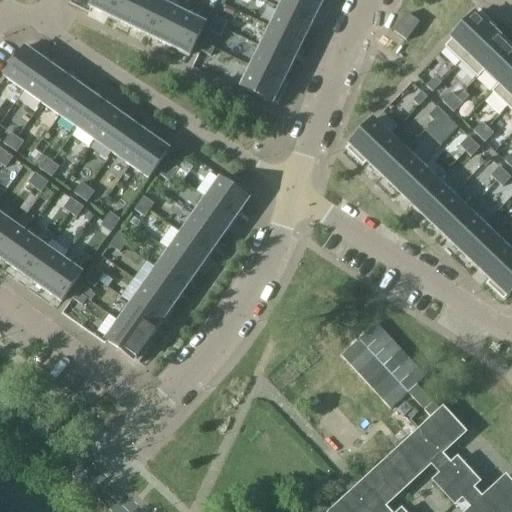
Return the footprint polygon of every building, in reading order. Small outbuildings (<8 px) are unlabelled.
[(110,18),(119,0),(94,0),(90,8),(110,18)] [(130,28),(143,0),(119,0),(110,18),(130,28)] [(149,37),(165,5),(154,0),(143,0),(130,28),(149,37)] [(312,25),(321,5),(310,0),(283,0),(280,9),(312,25)] [(169,47),(184,15),(165,5),(149,37),(169,47)] [(302,44),(312,25),(280,9),(270,29),(302,44)] [(479,11),(445,48),(461,63),(492,31),(493,31),(496,28),(479,11)] [(407,14),(394,33),(406,42),(419,23),(407,14)] [(205,25),(184,15),(169,47),(189,57),(205,25)] [(224,30),(227,23),(216,17),(213,25),(224,30)] [(220,37),(224,30),(213,25),(209,32),(220,37)] [(293,64),(302,44),(270,29),(261,48),(293,64)] [(492,31),(461,63),(477,79),(484,72),(483,71),(508,46),(493,31),(492,31)] [(211,57),(214,49),(203,44),(200,51),(211,57)] [(44,63),(46,63),(48,59),(29,46),(5,79),(24,92),(44,63)] [(511,49),(508,46),(483,71),(484,72),(498,86),(499,86),(511,72),(511,49)] [(284,82),(293,64),(261,48),(251,67),(283,83),(284,82)] [(41,104),(62,75),(46,63),(44,63),(24,92),(41,104)] [(288,84),(284,82),(283,83),(251,67),(241,88),(278,106),(288,84)] [(498,86),(491,93),(508,108),(511,103),(511,72),(499,86),(498,86)] [(59,117),(80,87),(62,75),(41,104),(59,117)] [(435,78),(426,87),(432,93),(441,84),(435,78)] [(77,129),(97,100),(80,87),(59,117),(77,129)] [(421,93),(412,102),(419,107),(427,98),(421,93)] [(451,93),(442,102),(448,108),(456,99),(451,93)] [(456,99),(448,108),(454,113),(462,105),(456,99)] [(94,142),(115,112),(97,100),(77,129),(94,142)] [(437,108),(428,117),(434,122),(442,113),(437,108)] [(112,154),(133,125),(115,112),(94,142),(112,154)] [(442,113),(434,122),(440,128),(448,119),(442,113)] [(374,121),(346,150),(363,167),(366,163),(391,137),(374,121)] [(482,123),(473,132),(479,138),(488,129),(482,123)] [(130,167),(150,137),(133,125),(112,154),(130,167)] [(488,129),(479,138),(485,143),(493,134),(488,129)] [(10,149),(17,139),(11,134),(4,144),(10,149)] [(148,179),(169,150),(150,137),(130,167),(148,179)] [(391,137),(366,163),(381,178),(406,152),(391,137)] [(468,138),(459,147),(465,152),(474,143),(468,138)] [(24,143),(17,139),(10,149),(17,153),(24,143)] [(474,143),(465,152),(471,158),(479,149),(474,143)] [(406,152),(381,178),(397,192),(422,167),(406,152)] [(13,158),(6,154),(0,162),(0,164),(6,168),(13,158)] [(46,174),(53,164),(46,159),(39,169),(46,174)] [(169,163),(164,169),(174,176),(179,170),(169,163)] [(59,168),(53,164),(46,174),(52,178),(59,168)] [(422,167),(397,192),(413,207),(437,182),(422,167)] [(499,168),(490,176),(496,182),(505,173),(499,168)] [(174,176),(164,169),(160,176),(170,183),(174,176)] [(505,173),(496,182),(502,188),(511,179),(505,173)] [(35,189),(42,179),(35,174),(28,184),(35,189)] [(48,183),(42,179),(35,189),(41,193),(48,183)] [(219,180),(206,199),(236,219),(249,201),(219,180)] [(437,182),(413,207),(428,222),(453,196),(437,182)] [(81,198),(88,188),(81,184),(74,194),(81,198)] [(87,203),(94,193),(88,188),(81,198),(87,203)] [(453,196),(428,222),(443,237),(468,211),(453,196)] [(144,198),(139,204),(149,211),(154,205),(144,198)] [(70,214),(77,204),(71,199),(63,209),(70,214)] [(206,199),(194,216),(223,237),(236,219),(206,199)] [(76,218),(84,208),(77,204),(70,214),(76,218)] [(145,218),(149,211),(139,204),(135,211),(145,218)] [(468,211),(443,237),(459,252),(484,226),(468,211)] [(88,213),(85,218),(90,222),(94,217),(88,213)] [(110,213),(105,220),(115,227),(120,220),(110,213)] [(0,237),(10,223),(0,216),(0,237)] [(194,216),(181,234),(211,255),(223,237),(194,216)] [(134,219),(131,224),(137,228),(140,223),(134,219)] [(115,227),(105,220),(101,226),(111,233),(115,227)] [(0,259),(7,265),(28,236),(10,223),(0,237),(0,259)] [(484,226),(459,252),(474,267),(499,241),(484,226)] [(119,233),(114,240),(124,247),(129,240),(119,233)] [(181,234),(169,252),(198,272),(211,255),(181,234)] [(25,277),(46,248),(28,236),(7,265),(25,277)] [(124,247),(114,240),(110,246),(120,253),(124,247)] [(511,253),(499,241),(474,267),(489,281),(490,282),(511,258),(511,253)] [(43,290),(63,261),(46,248),(25,277),(43,290)] [(169,252),(156,269),(186,290),(198,272),(169,252)] [(489,281),(486,285),(503,301),(511,291),(511,258),(490,282),(489,281)] [(82,274),(63,261),(43,290),(61,303),(82,274)] [(94,268),(89,275),(99,282),(104,275),(94,268)] [(156,269),(144,287),(173,308),(186,290),(156,269)] [(99,282),(89,275),(85,281),(95,288),(99,282)] [(82,285),(77,292),(87,300),(92,293),(82,285)] [(144,287),(131,305),(161,325),(173,308),(144,287)] [(72,299),(82,306),(87,300),(77,292),(72,299)] [(131,305),(119,322),(148,343),(149,342),(161,325),(131,305)] [(119,322),(106,341),(139,364),(153,345),(149,342),(148,343),(119,322)] [(363,483),(365,485),(362,488),(354,495),(352,492),(330,511),(511,511),(511,483),(505,476),(481,498),(472,488),(480,481),(459,458),(450,465),(442,456),(466,433),(443,408),(410,439),(401,447),(363,483)]
